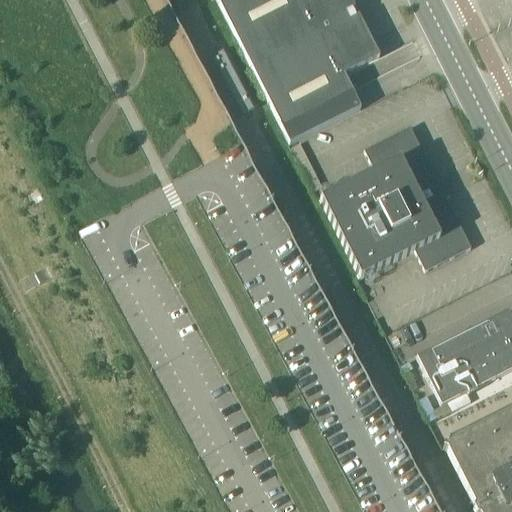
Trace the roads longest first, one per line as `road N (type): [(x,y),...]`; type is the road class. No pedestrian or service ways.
road 1 (track): [(122,511),(0,271)]
road 2 (unclassified): [(511,174),(423,0)]
road 3 (unknown): [(511,216),(374,283)]
